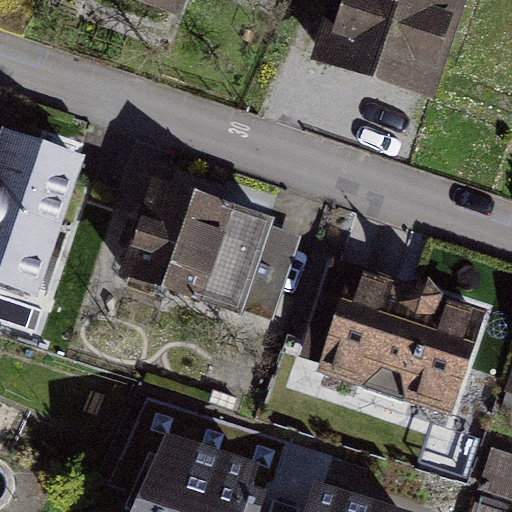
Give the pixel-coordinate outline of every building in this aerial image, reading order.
[(81,0),(173,29),(181,0),(81,0)] [(460,0),(459,0),(346,0),(320,72),(420,109),(460,0)] [(93,183),(0,147),(0,291),(45,309),(93,183)] [(274,231),(159,196),(131,285),(246,320),(274,231)] [(488,318),(349,278),(320,378),(460,418),(488,318)] [(256,511),(267,482),(171,449),(148,511),(256,511)] [(321,511),(324,504),(267,482),(256,511),(321,511)]
